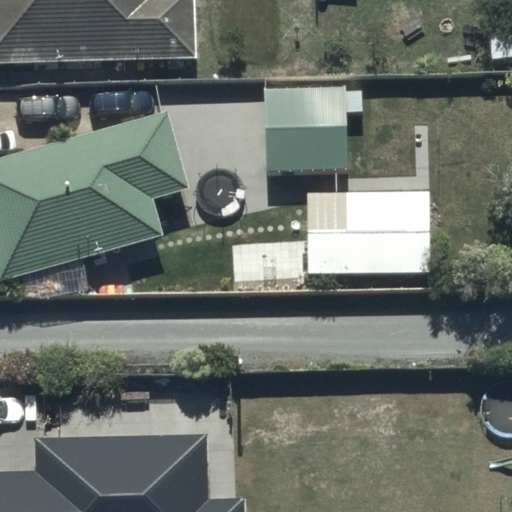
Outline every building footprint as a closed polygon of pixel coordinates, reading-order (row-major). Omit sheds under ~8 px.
[(0,0),(0,62),(197,58),(195,0),(0,0)] [(347,95),(264,97),(265,180),(347,179),(347,95)] [(161,107),(0,153),(0,279),(161,228),(151,193),(186,183),(161,107)] [(297,200),(297,282),(421,283),(422,201),(297,200)] [(35,471),(0,471),(0,511),(245,511),(245,500),(206,501),(205,435),(34,439),(35,471)]
